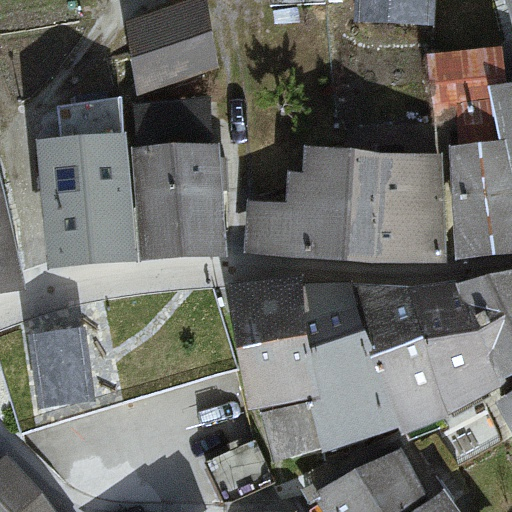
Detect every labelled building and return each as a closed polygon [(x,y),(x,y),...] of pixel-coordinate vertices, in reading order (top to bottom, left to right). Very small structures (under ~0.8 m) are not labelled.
[(208,0),(179,0),(123,17),(144,87),(227,62),(208,0)] [(440,0),(356,0),(356,26),(439,33),(440,0)] [(511,135),(511,148),(463,157),(445,163),(456,265),(511,260),(511,91),(502,94),(511,135)] [(150,143),(44,141),(51,276),(152,272),(150,143)] [(225,154),(150,143),(152,272),(236,269),(225,154)] [(456,265),(445,163),(263,150),(256,262),(456,265)] [(0,308),(34,302),(0,183),(0,308)] [(511,278),(465,288),(505,388),(511,384),(511,278)] [(465,288),(360,297),(406,428),(417,453),(505,388),(465,288)] [(311,296),(232,294),(277,465),(337,453),(311,296)] [(360,297),(311,296),(337,453),(406,428),(360,297)] [(31,333),(39,415),(98,409),(90,327),(31,333)] [(400,448),(315,491),(329,511),(459,511),(444,489),(431,498),(400,448)] [(46,511),(10,463),(0,472),(0,511),(46,511)]
